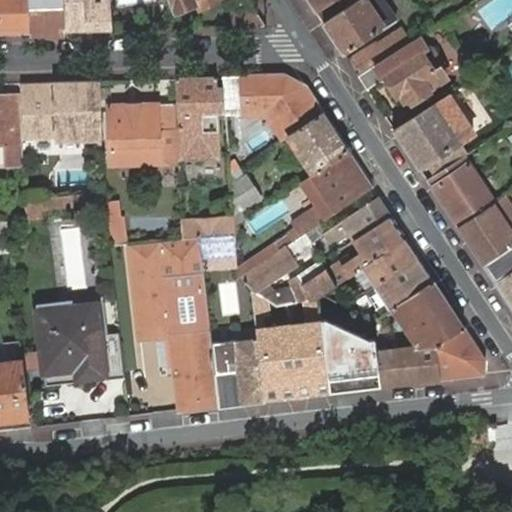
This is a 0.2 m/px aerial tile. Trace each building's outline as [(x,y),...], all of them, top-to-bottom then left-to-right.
[(29,0),(0,0),(0,33),(31,32),(29,0)] [(65,32),(64,0),(29,0),(31,32),(65,32)] [(64,0),(65,32),(80,31),(79,6),(77,6),(76,0),(64,0)] [(112,14),(110,0),(103,0),(105,15),(112,14)] [(161,0),(162,1),(162,0),(171,0),(175,12),(195,4),(196,3),(199,10),(208,7),(222,0),(161,0)] [(307,0),(316,13),(323,23),(357,0),(307,0)] [(357,0),(323,23),(344,54),(384,28),(396,20),(383,0),(357,0)] [(266,25),(256,11),(231,13),(231,19),(226,19),(226,27),(266,25)] [(358,76),(411,41),(402,27),(377,45),(375,43),(348,60),(358,76)] [(358,76),(367,90),(387,77),(398,94),(402,92),(408,100),(413,100),(428,90),(431,86),(446,76),(441,67),(441,62),(433,50),(428,48),(421,53),(420,53),(411,41),(358,76)] [(238,76),(222,77),(225,108),(241,108),(242,113),(266,113),(286,143),(291,139),(323,112),(306,86),(284,74),(238,76)] [(217,77),(177,78),(179,129),(180,158),(188,158),(188,147),(220,145),(217,77)] [(53,81),(20,82),(21,95),(21,120),(22,136),(55,136),(55,140),(102,138),(101,136),(100,80),(53,81)] [(466,83),(448,94),(454,103),(472,92),(466,83)] [(0,94),(0,143),(5,143),(5,163),(23,163),(22,136),(21,120),(21,95),(0,94)] [(174,103),(108,105),(110,164),(160,163),(159,129),(175,129),(174,103)] [(393,130),(419,168),(429,162),(460,141),(435,103),(393,130)] [(347,150),(323,112),(291,139),(313,173),(347,150)] [(175,129),(159,129),(160,163),(180,163),(180,158),(179,129),(175,129)] [(437,173),(463,156),(467,153),(460,141),(429,162),(437,173)] [(372,187),(347,150),(313,173),(301,181),(318,207),(291,224),(300,236),(305,232),(372,187)] [(427,180),(457,226),(493,202),(494,201),(469,163),(468,164),(463,156),(437,173),(427,180)] [(246,175),(231,187),(244,206),(259,195),(246,175)] [(24,199),(26,219),(43,217),(42,211),(105,204),(103,190),(24,199)] [(457,226),(483,265),(511,245),(511,231),(509,227),(511,224),(511,207),(504,195),(494,201),(493,202),(457,226)] [(391,216),(378,196),(322,233),(329,243),(348,231),(354,240),(391,216)] [(106,204),(107,219),(120,218),(118,202),(106,204)] [(240,208),(234,212),(234,217),(235,226),(247,218),(240,208)] [(406,239),(391,216),(354,240),(362,253),(352,259),(349,255),(326,270),(335,285),(354,273),(406,239)] [(196,220),(198,237),(200,237),(236,235),(235,226),(234,217),(196,220)] [(305,232),(300,236),(285,245),(295,260),(312,244),(313,244),(305,232)] [(236,267),(236,235),(200,237),(203,268),(203,269),(236,267)] [(198,237),(183,238),(168,240),(129,244),(141,341),(171,338),(179,410),(219,405),(215,373),(213,352),(210,327),(203,269),(203,268),(200,237),(198,237)] [(406,239),(354,273),(365,291),(374,285),(376,287),(418,258),(406,239)] [(295,260),(285,245),(240,276),(252,290),(266,298),(279,305),(285,304),(306,300),(309,300),(317,297),(321,295),(335,285),(326,270),(326,269),(321,261),(321,260),(290,281),(293,287),(274,291),(268,282),(297,263),(295,260)] [(511,245),(483,265),(494,283),(511,270),(511,245)] [(434,280),(418,258),(376,287),(374,285),(365,291),(381,315),(393,307),(434,280)] [(511,270),(494,283),(511,309),(511,270)] [(434,280),(393,307),(417,344),(415,348),(434,347),(464,327),(434,280)] [(266,298),(252,290),(254,304),(255,318),(268,316),(266,298)] [(320,319),(317,297),(309,300),(306,300),(308,322),(292,324),(293,334),(289,334),(296,396),(330,392),(328,381),(320,319)] [(341,298),(339,303),(347,306),(349,301),(341,298)] [(38,311),(45,371),(78,367),(79,377),(106,374),(97,304),(38,311)] [(256,329),(255,318),(254,304),(241,306),(243,331),(256,329)] [(325,318),(320,319),(328,381),(383,374),(380,353),(381,352),(379,340),(374,340),(325,318)] [(434,347),(415,348),(381,352),(380,353),(383,374),(383,376),(384,386),(424,381),(441,379),(485,374),(485,359),(464,327),(434,347)] [(296,396),(289,334),(288,328),(271,330),(279,398),(296,396)] [(219,405),(265,400),(258,340),(235,342),(238,370),(215,373),(219,405)] [(23,361),(0,363),(0,419),(30,415),(23,361)] [(358,389),(384,386),(383,376),(383,374),(328,381),(330,392),(358,389)]
